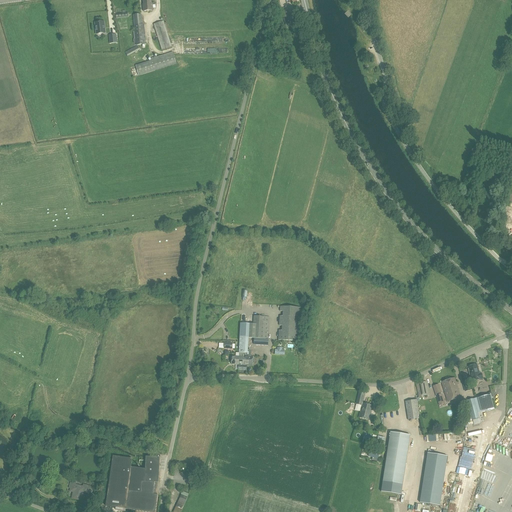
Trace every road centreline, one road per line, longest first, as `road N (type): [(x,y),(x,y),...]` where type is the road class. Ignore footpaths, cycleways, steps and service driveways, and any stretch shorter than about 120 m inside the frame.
road 1 (unclassified): [(188,378),(202,268),(268,0)]
road 2 (secondary): [(511,311),(429,243),(378,180),(333,98),(304,0)]
road 3 (unclassified): [(188,378),(383,384),(511,332)]
road 4 (unclassified): [(511,271),(453,210),(394,127),(363,0)]
road 5 (unclassified): [(161,511),(188,378)]
